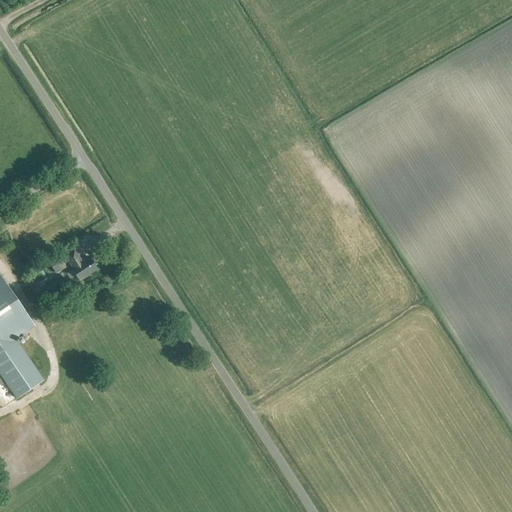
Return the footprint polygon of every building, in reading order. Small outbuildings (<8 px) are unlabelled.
[(88,235),(94,242),(101,236),(95,229),(88,235)] [(79,281),(97,270),(89,257),(81,262),(74,250),(65,256),(72,268),(71,268),(79,281)] [(46,259),(56,274),(66,267),(55,252),(46,259)] [(0,375),(16,400),(31,389),(3,348),(34,327),(0,277),(0,375)] [(15,415),(17,421),(24,418),(21,412),(15,415)]
